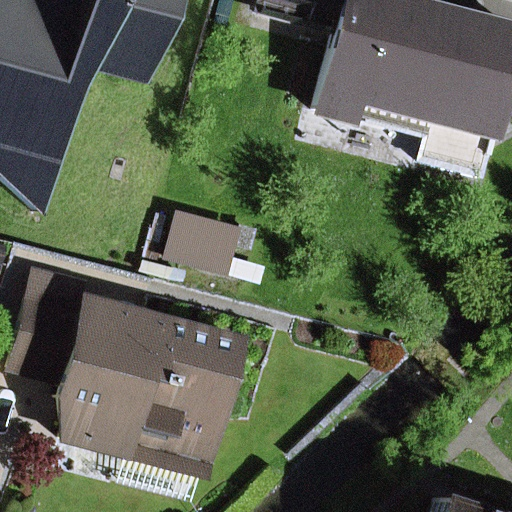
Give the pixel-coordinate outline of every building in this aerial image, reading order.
[(0,0),(0,182),(34,213),(67,88),(81,56),(143,82),(169,20),(174,0),(0,0)] [(412,162),(477,179),(499,95),(511,50),(511,45),(511,32),(388,0),(257,0),(256,9),(332,29),(310,111),(418,139),(412,162)] [(499,95),(511,98),(511,50),(499,95)] [(162,257),(222,273),(233,233),(173,217),(162,257)] [(73,284),(31,273),(5,368),(57,382),(52,398),(57,439),(119,455),(124,433),(205,454),(234,343),(78,301),(75,311),(66,308),(73,284)] [(119,455),(199,476),(205,454),(124,433),(119,455)] [(472,511),(433,499),(428,511),(472,511)]
